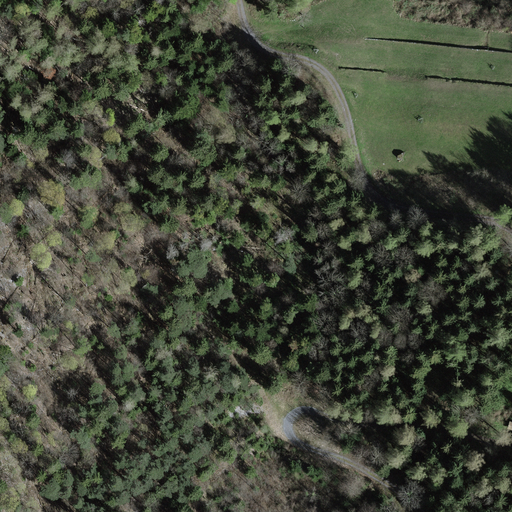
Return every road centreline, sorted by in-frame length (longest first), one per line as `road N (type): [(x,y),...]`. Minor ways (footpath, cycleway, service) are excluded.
road 1 (track): [(511,224),(405,209),(375,195),(333,83),(320,68),(254,40),(239,0)]
road 2 (track): [(419,511),(349,461),(290,436),(293,413),(511,441)]
